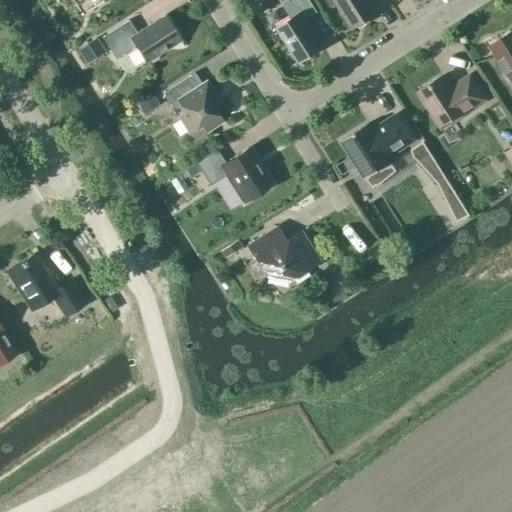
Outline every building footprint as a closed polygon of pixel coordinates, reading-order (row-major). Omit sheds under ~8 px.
[(304,19),(316,12),(308,0),(279,0),(291,18),(276,27),(299,62),(322,47),(304,19)] [(376,13),(369,3),(373,0),(326,0),(330,5),(337,1),(353,27),(376,13)] [(135,45),(146,62),(180,40),(164,15),(136,32),(128,20),(101,37),(115,58),(135,45)] [(511,30),(489,46),(511,82),(511,81),(511,30)] [(442,33),(432,39),(442,55),(452,49),(442,33)] [(220,103),(208,84),(203,87),(194,72),(162,92),(172,107),(180,104),(185,112),(178,116),(188,133),(201,124),(206,131),(222,121),(213,108),(220,103)] [(456,82),(457,84),(451,88),(442,75),(417,91),(440,128),(486,100),(470,74),(456,82)] [(136,104),(141,111),(159,100),(154,93),(136,104)] [(399,111),(371,129),(367,123),(340,140),(365,178),(392,160),(389,156),(416,138),(399,111)] [(414,146),(411,148),(413,156),(434,179),(443,174),(422,141),(414,146)] [(224,162),(216,148),(195,162),(209,185),(226,174),(244,202),(272,184),(248,147),(224,162)] [(300,232),(288,239),(284,239),(276,226),(247,245),(266,276),(288,280),(319,261),(300,232)] [(220,250),(224,258),(242,246),(237,239),(220,250)] [(70,279),(57,287),(35,252),(6,270),(31,310),(52,296),(64,315),(85,302),(70,279)] [(0,362),(17,353),(0,325),(0,362)]
